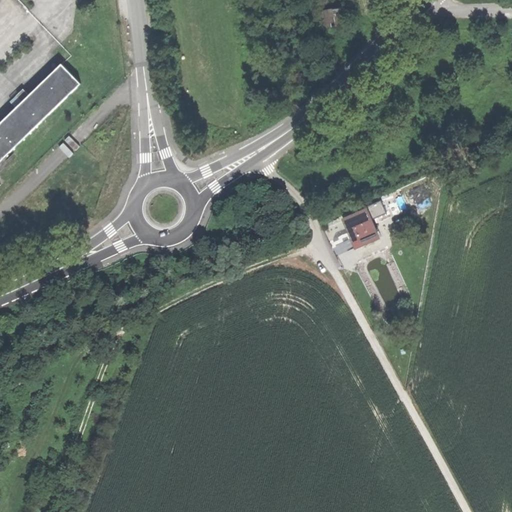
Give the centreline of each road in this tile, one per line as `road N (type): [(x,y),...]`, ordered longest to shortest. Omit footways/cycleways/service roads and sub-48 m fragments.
road 1 (track): [(320,240),(466,511)]
road 2 (track): [(111,329),(320,240)]
road 3 (secondary): [(423,0),(261,151)]
road 4 (secondary): [(40,278),(153,235)]
